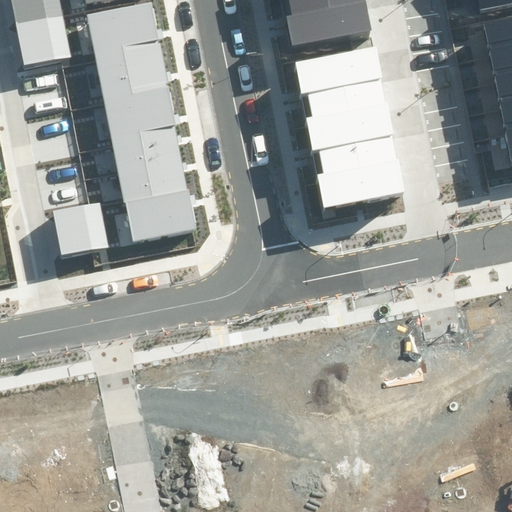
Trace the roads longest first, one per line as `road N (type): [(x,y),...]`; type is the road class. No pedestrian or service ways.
road 1 (residential): [(0,55),(54,329)]
road 2 (residential): [(431,255),(478,474),(475,507),(463,511)]
road 3 (residential): [(431,255),(383,0)]
road 4 (residential): [(262,248),(213,0)]
road 5 (residential): [(431,255),(223,296)]
road 6 (residential): [(141,511),(102,319)]
road 7 (residential): [(223,296),(102,319)]
